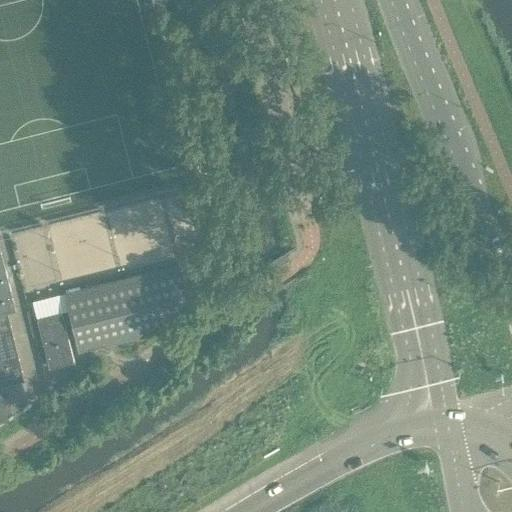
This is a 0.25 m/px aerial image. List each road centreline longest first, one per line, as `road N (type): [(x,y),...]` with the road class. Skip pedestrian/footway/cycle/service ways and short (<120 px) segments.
road 1 (secondary): [(335,0),(445,422)]
road 2 (secondary): [(511,299),(399,0)]
road 3 (motorway): [(445,422),(369,445),(249,511)]
road 4 (unclassified): [(305,208),(252,0)]
